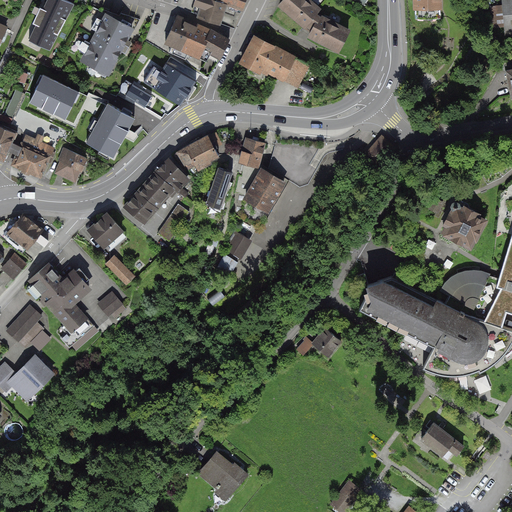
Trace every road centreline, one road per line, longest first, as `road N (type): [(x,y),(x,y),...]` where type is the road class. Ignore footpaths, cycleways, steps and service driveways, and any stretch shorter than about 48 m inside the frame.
road 1 (residential): [(410,134),(393,188),(328,294),(140,511)]
road 2 (secondary): [(372,98),(330,119),(211,111)]
road 3 (secondary): [(211,111),(95,198)]
road 4 (residential): [(95,198),(0,306)]
